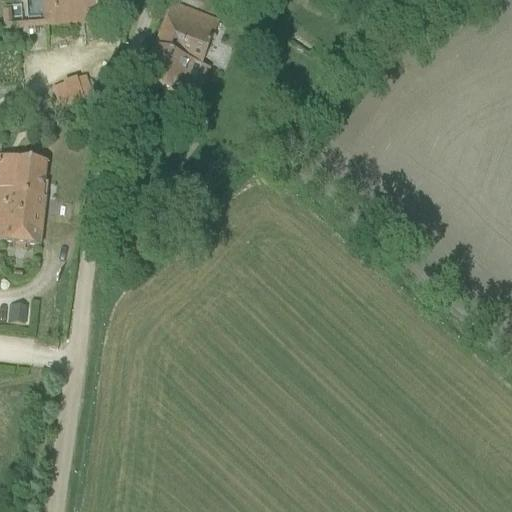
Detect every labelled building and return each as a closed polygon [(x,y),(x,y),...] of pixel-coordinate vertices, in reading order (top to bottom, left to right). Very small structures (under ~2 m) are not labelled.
[(42,0),(43,17),(44,25),(81,23),(111,22),(131,21),(130,0),(42,0)] [(141,82),(160,90),(189,101),(196,84),(183,79),(189,64),(203,69),(217,32),(168,13),(141,82)] [(72,75),(38,85),(42,100),(76,90),(72,75)] [(46,164),(0,158),(0,243),(39,248),(45,200),(42,200),(43,191),(46,164)] [(130,266),(143,255),(119,228),(115,254),(130,266)]
